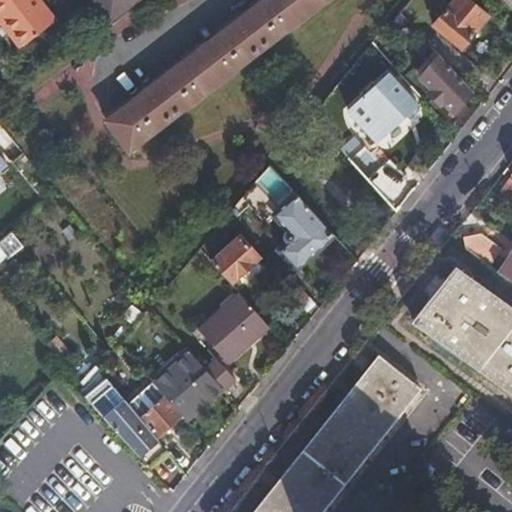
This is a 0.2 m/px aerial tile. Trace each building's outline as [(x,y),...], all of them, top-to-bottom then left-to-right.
[(39,0),(0,0),(0,23),(4,28),(10,24),(18,33),(14,36),(23,47),(56,20),(39,0)] [(139,0),(91,0),(110,23),(139,0)] [(127,151),(324,0),(265,0),(232,26),(131,102),(105,122),(127,151)] [(422,26),(448,0),(409,0),(402,7),(422,26)] [(482,13),(467,0),(452,0),(432,25),(462,49),(474,34),(468,29),(482,13)] [(398,12),(391,21),(401,33),(410,25),(398,12)] [(457,109),(471,91),(441,59),(427,77),(457,109)] [(407,96),(388,73),(348,110),(376,141),(404,115),(396,107),(407,96)] [(409,139),(426,124),(414,111),(398,126),(409,139)] [(511,178),(510,177),(501,189),(501,190),(511,198),(511,178)] [(331,236),(297,197),(276,215),(289,231),(286,233),(284,237),(285,240),(287,242),(289,243),(281,250),(296,268),(331,236)] [(10,231),(0,239),(0,265),(23,245),(10,231)] [(465,231),(465,246),(490,264),(502,246),(482,231),(465,231)] [(211,263),(229,283),(257,256),(238,238),(211,263)] [(511,250),(498,270),(511,279),(511,250)] [(511,304),(456,263),(413,319),(511,392),(511,304)] [(230,364),(268,325),(239,293),(199,331),(230,364)] [(118,345),(127,334),(121,327),(112,338),(118,345)] [(179,413),(186,421),(222,388),(204,367),(188,351),(152,383),(155,386),(163,397),(179,413)] [(321,511),(421,388),(378,355),(252,511),(321,511)] [(222,388),(224,389),(233,379),(214,357),(204,367),(222,388)] [(163,397),(155,386),(128,408),(139,419),(141,416),(157,434),(179,413),(163,397)] [(139,419),(128,408),(118,396),(98,414),(153,473),(171,456),(139,419)]
